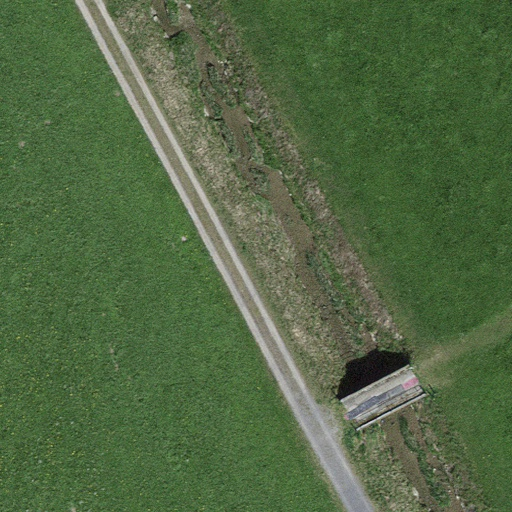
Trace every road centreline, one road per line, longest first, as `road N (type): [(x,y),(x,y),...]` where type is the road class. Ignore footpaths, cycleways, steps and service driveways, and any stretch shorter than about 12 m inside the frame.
road 1 (track): [(87,0),(363,511)]
road 2 (track): [(511,315),(320,433)]
